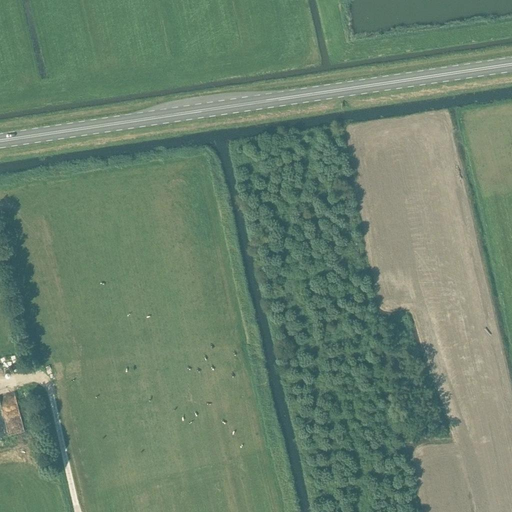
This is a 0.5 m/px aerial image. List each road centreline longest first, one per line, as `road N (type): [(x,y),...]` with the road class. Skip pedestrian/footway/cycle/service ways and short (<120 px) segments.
road 1 (primary): [(0,140),(511,65)]
road 2 (track): [(77,511),(44,374),(2,381)]
